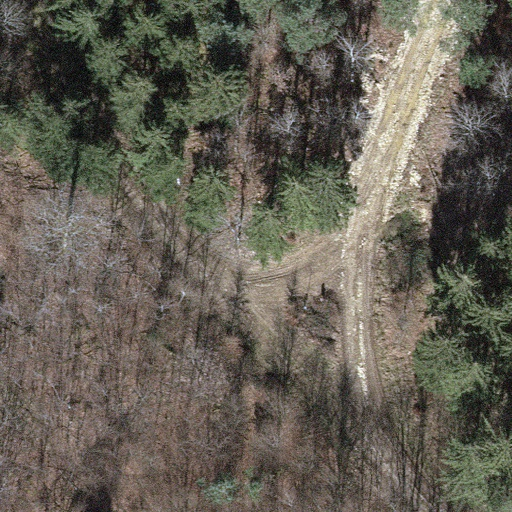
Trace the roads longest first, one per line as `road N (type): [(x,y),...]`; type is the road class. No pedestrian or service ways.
road 1 (track): [(53,0),(154,208),(240,334),(414,472)]
road 2 (track): [(453,511),(414,472),(371,356),(374,217),(467,0)]
